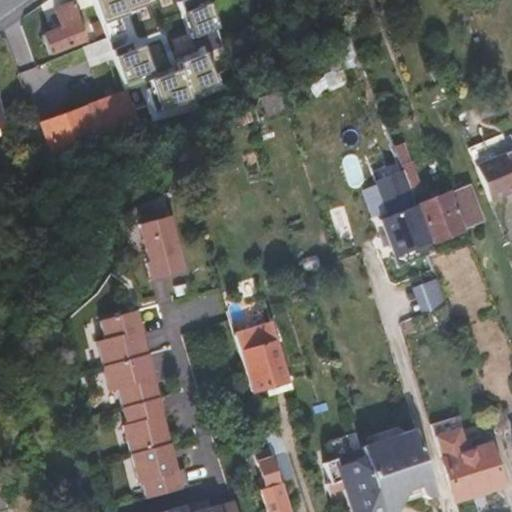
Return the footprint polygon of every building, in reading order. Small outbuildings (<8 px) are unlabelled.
[(152,0),(93,0),(102,24),(107,21),(113,36),(125,32),(120,17),(130,14),(129,11),(154,3),(152,0)] [(219,30),(207,0),(185,0),(180,2),(193,39),(219,30)] [(52,54),(86,40),(74,1),(55,10),(61,26),(44,34),(52,54)] [(132,49),(129,42),(111,49),(125,90),(144,83),(142,76),(153,73),(143,45),(132,49)] [(217,85),(203,52),(176,64),(179,70),(148,80),(150,87),(146,90),(154,112),(192,102),(190,97),(217,85)] [(285,108),(278,86),(259,92),(266,114),(285,108)] [(51,162),(139,130),(126,94),(38,126),(51,162)] [(23,132),(37,167),(51,162),(38,126),(23,132)] [(404,138),(394,141),(414,190),(424,186),(404,138)] [(511,150),(478,164),(483,175),(503,167),(511,188),(511,150)] [(511,188),(503,167),(483,175),(493,200),(511,192),(511,188)] [(378,178),(389,217),(416,209),(405,171),(378,178)] [(471,188),(483,220),(487,219),(474,186),(471,188)] [(468,226),(455,194),(452,188),(418,201),(421,208),(434,240),(468,226)] [(455,194),(468,226),(483,220),(471,188),(455,194)] [(159,198),(126,207),(144,273),(177,264),(159,198)] [(438,251),(421,208),(416,209),(382,223),(399,266),(438,251)] [(438,280),(414,288),(423,317),(447,309),(438,280)] [(119,413),(116,414),(122,438),(126,437),(127,442),(124,443),(133,474),(136,473),(141,492),(178,481),(126,295),(89,305),(95,325),(88,327),(102,378),(109,376),(119,413)] [(266,312),(229,324),(247,382),(285,370),(266,312)] [(361,444),(362,447),(384,511),(395,511),(409,488),(420,485),(424,496),(431,497),(432,498),(440,496),(418,425),(361,444)] [(442,458),(447,474),(451,485),(457,500),(504,484),(490,443),(442,458)] [(280,511),(286,510),(275,476),(268,453),(265,445),(260,447),(263,455),(255,457),(264,486),(258,488),(266,511),(280,511)] [(384,511),(362,447),(325,460),(335,487),(346,483),(356,511),(384,511)] [(268,453),(275,476),(290,471),(282,448),(268,453)] [(441,489),(451,485),(447,474),(437,477),(441,489)] [(235,511),(230,491),(183,504),(180,493),(143,503),(145,511),(235,511)]
